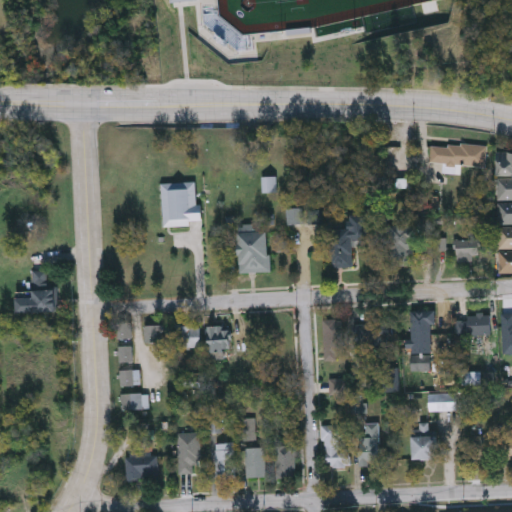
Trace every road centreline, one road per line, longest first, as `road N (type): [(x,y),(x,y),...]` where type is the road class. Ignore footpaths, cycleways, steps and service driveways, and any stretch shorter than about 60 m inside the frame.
road 1 (tertiary): [(511,121),(382,104),(0,103)]
road 2 (residential): [(82,495),(117,510),(511,489)]
road 3 (residential): [(92,310),(511,281)]
road 4 (tertiary): [(70,511),(94,461),(96,409),(80,104)]
road 5 (residential): [(312,511),(305,296)]
